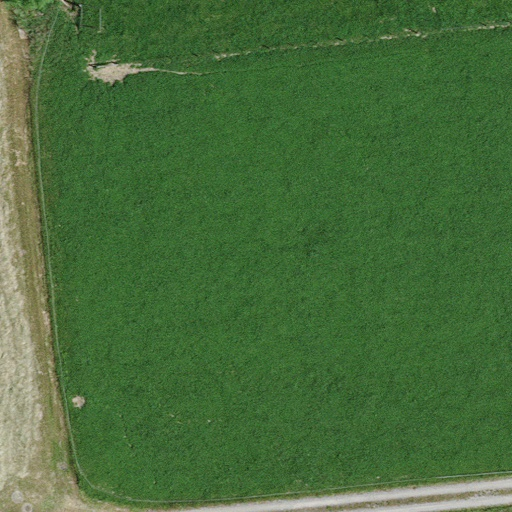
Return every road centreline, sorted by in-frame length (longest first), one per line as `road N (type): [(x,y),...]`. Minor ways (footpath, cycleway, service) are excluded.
road 1 (track): [(20,0),(72,511)]
road 2 (track): [(511,489),(287,511)]
